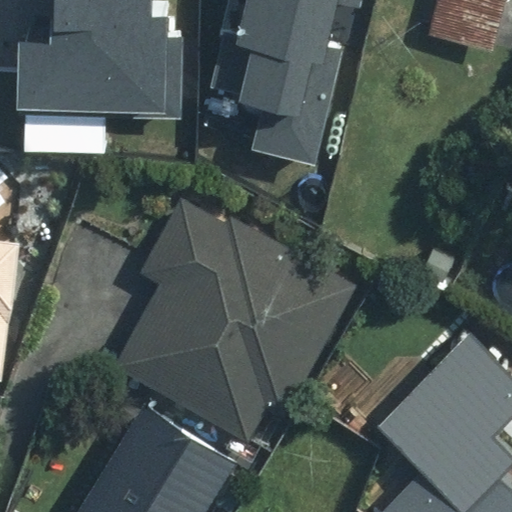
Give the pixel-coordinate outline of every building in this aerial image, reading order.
[(31,13),(27,76),(133,81),(133,92),(187,95),(191,18),(174,17),(174,0),(62,0),(62,14),(31,13)] [(228,0),(213,63),(272,77),(260,126),(316,139),(342,28),(357,31),(364,0),(228,0)] [(511,18),(511,0),(445,0),(439,27),(507,42),(511,18)] [(239,207),(235,216),(188,191),(150,261),(170,272),(126,354),(263,426),(279,395),(294,403),(364,273),(239,207)] [(0,368),(1,369),(20,234),(0,231),(0,368)] [(431,447),(380,497),(394,511),(511,511),(511,458),(509,455),(511,452),(511,424),(499,411),(511,399),(511,351),(475,314),(386,400),(431,447)] [(197,511),(233,455),(147,402),(78,511),(197,511)]
